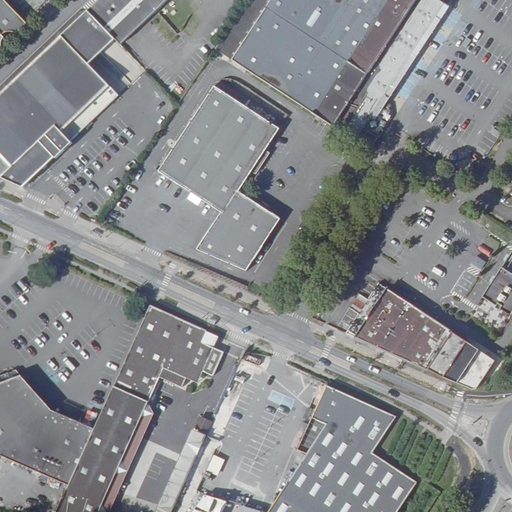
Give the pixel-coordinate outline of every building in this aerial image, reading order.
[(0,0),(0,50),(2,48),(0,46),(1,44),(2,41),(6,39),(2,36),(6,33),(10,32),(13,32),(17,34),(27,24),(4,0),(0,0)] [(99,0),(89,10),(116,39),(121,45),(168,0),(99,0)] [(247,0),(215,49),(355,141),(448,6),(438,0),(247,0)] [(116,39),(89,10),(62,36),(63,36),(0,96),(0,153),(13,167),(1,177),(24,188),(56,158),(57,158),(73,143),(65,135),(113,88),(90,64),(116,39)] [(220,89),(164,174),(227,216),(204,253),(250,273),(284,221),(241,194),(283,129),(220,89)] [(360,144),(370,150),(379,136),(369,129),(360,144)] [(511,250),(480,297),(494,306),(493,308),(497,310),(499,309),(508,315),(511,310),(511,250)] [(480,270),(486,259),(476,254),(470,264),(480,270)] [(385,289),(354,336),(428,369),(452,333),(409,304),(385,289)] [(215,347),(220,336),(150,305),(95,427),(70,483),(57,511),(99,511),(150,400),(161,376),(184,385),(188,376),(192,378),(194,373),(199,372),(203,373),(204,371),(215,376),(225,352),(215,347)] [(0,384),(22,377),(16,372),(0,376),(0,384)] [(200,381),(203,373),(199,372),(194,373),(192,378),(200,381)] [(70,483),(95,427),(53,408),(22,377),(0,384),(0,457),(4,453),(70,483)] [(327,384),(319,381),(291,444),(299,448),(327,384)] [(327,384),(299,448),(307,452),(268,511),(397,511),(417,482),(373,452),(397,416),(327,384)] [(110,511),(156,412),(150,400),(99,511),(110,511)] [(190,511),(221,511),(225,503),(199,492),(190,511)]
